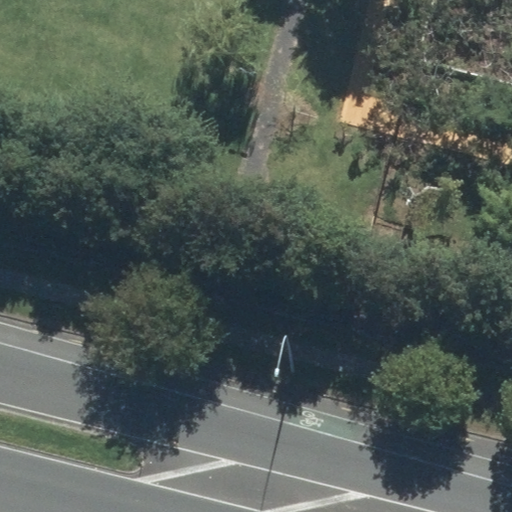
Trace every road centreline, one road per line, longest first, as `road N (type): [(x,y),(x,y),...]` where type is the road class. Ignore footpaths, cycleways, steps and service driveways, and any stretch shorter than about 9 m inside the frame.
road 1 (secondary): [(0,361),(511,493)]
road 2 (secondary): [(191,511),(0,465)]
